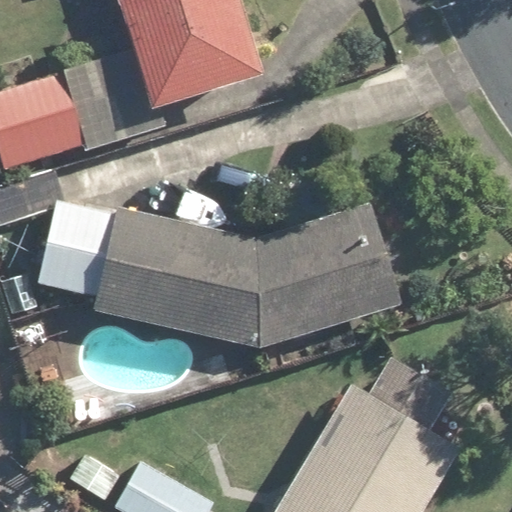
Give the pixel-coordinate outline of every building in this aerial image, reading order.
[(0,90),(0,170),(82,144),(84,151),(169,124),(164,108),(267,75),(242,0),(119,0),(134,47),(0,90)] [(0,173),(0,213),(63,193),(52,158),(0,173)] [(38,291),(87,300),(84,317),(260,348),(403,303),(372,203),(267,235),(54,199),(38,291)] [(56,303),(8,317),(18,352),(66,338),(56,303)] [(391,355),(368,392),(353,382),(273,511),(424,511),(463,449),(432,431),(454,394),(391,355)] [(118,472),(82,451),(66,478),(124,511),(211,511),(217,503),(130,451),(118,472)]
